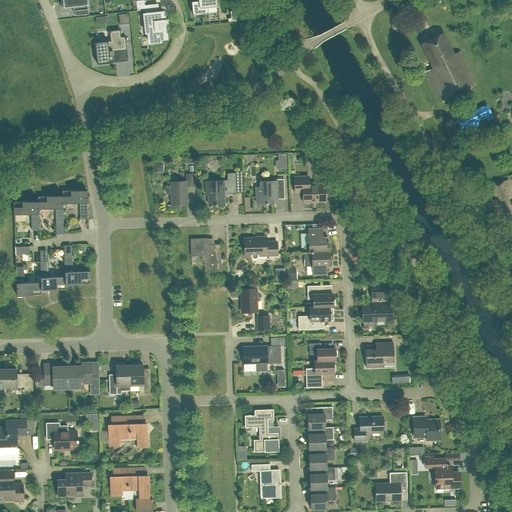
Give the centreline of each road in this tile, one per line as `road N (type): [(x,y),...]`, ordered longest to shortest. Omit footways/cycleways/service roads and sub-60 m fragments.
road 1 (residential): [(352,396),(344,218),(102,224)]
road 2 (unclassified): [(89,142),(233,104),(309,44),(361,17)]
road 3 (residential): [(361,17),(487,251)]
road 4 (residential): [(173,0),(180,27),(164,65),(132,82),(88,78)]
road 5 (residential): [(468,511),(472,452),(440,393)]
